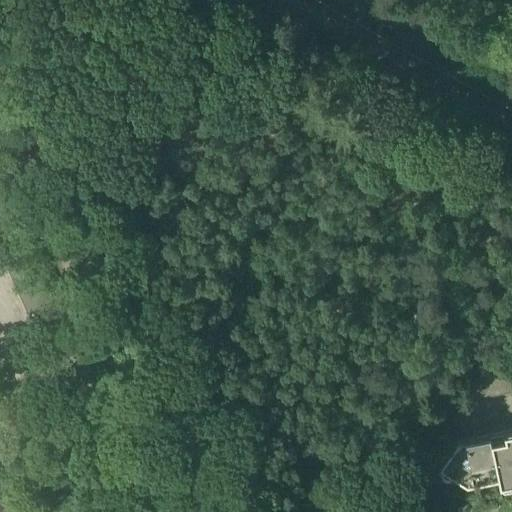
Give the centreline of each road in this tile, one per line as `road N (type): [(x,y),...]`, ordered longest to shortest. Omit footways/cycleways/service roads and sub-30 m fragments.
road 1 (track): [(92,328),(0,116)]
road 2 (unclassified): [(176,511),(92,328)]
road 3 (tertiary): [(511,96),(340,0)]
